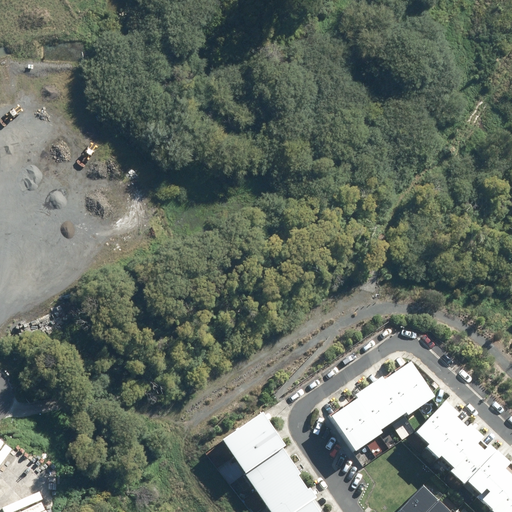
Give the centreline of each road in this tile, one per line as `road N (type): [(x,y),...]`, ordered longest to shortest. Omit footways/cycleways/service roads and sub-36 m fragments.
road 1 (track): [(0,399),(14,407),(154,416),(176,409),(371,284),(398,205),(419,173),(511,71)]
road 2 (residential): [(351,511),(299,432),(299,418),(308,402),(396,340)]
road 3 (residential): [(396,340),(416,345),(511,434)]
